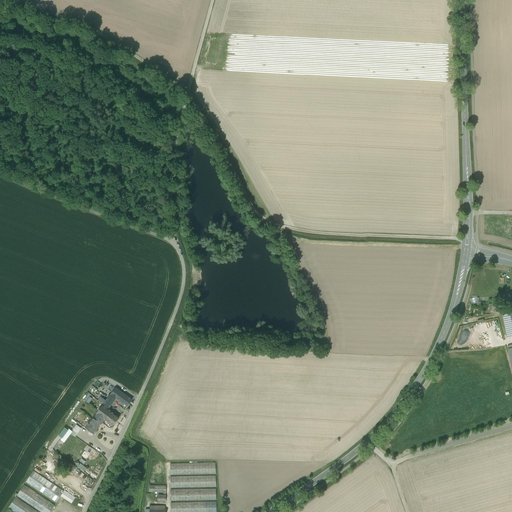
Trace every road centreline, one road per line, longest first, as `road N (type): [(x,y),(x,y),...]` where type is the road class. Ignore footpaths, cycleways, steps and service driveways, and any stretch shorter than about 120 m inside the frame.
road 1 (track): [(187,94),(254,210),(271,222),(460,238),(465,252)]
road 2 (track): [(85,511),(174,314),(184,268),(171,240)]
road 3 (secondary): [(463,0),(465,252)]
road 4 (secondary): [(465,252),(433,355),(367,440)]
road 5 (track): [(0,0),(104,35),(187,94)]
road 6 (track): [(171,240),(0,174)]
road 7 (residential): [(367,440),(397,460),(511,425)]
road 8 (track): [(187,94),(175,149),(180,219),(171,240)]
road 9 (secondary): [(367,440),(269,511)]
